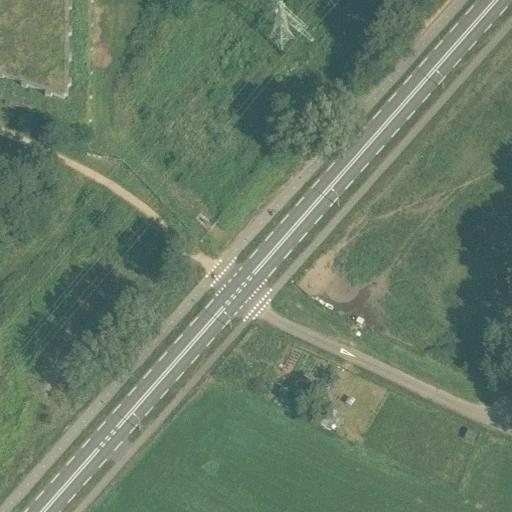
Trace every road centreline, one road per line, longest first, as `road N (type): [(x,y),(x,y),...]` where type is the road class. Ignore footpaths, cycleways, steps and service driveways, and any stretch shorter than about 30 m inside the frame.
road 1 (secondary): [(238,292),(496,0)]
road 2 (unclassified): [(511,429),(275,320),(238,292)]
road 3 (secondary): [(42,511),(238,292)]
road 4 (track): [(217,272),(79,165),(0,137)]
